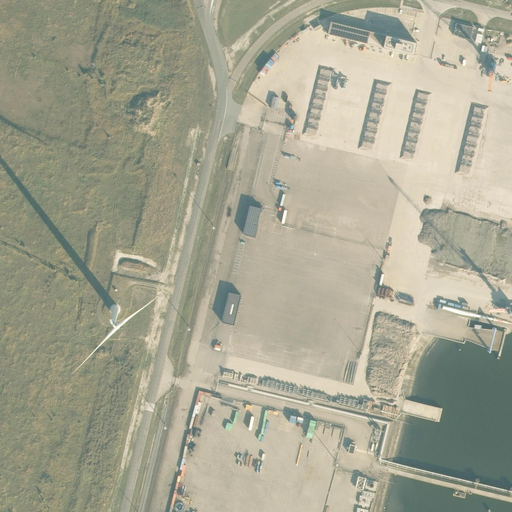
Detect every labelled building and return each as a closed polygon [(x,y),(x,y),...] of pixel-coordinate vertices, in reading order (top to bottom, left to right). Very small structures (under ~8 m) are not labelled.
[(328,34),(414,55),(414,52),(414,51),(415,46),(416,46),(417,43),(331,22),(330,22),(331,22),(328,34)] [(456,23),(453,35),(471,39),(474,27),(456,23)] [(498,48),(497,54),(511,57),(511,42),(500,40),(499,46),(498,45),(498,48)] [(495,60),(496,54),(486,52),(485,58),(495,60)] [(456,80),(448,120),(474,126),(483,84),(484,85),(487,73),(460,67),(458,80),(456,80)] [(482,137),(510,143),(511,134),(511,79),(496,76),(488,114),(487,114),(482,137)] [(297,115),(294,125),(317,131),(318,126),(309,124),(310,119),(297,115)] [(348,139),(372,145),(373,141),(368,139),(370,134),(350,129),(348,139)] [(483,161),(464,254),(489,258),(498,215),(496,214),(506,166),(483,161)] [(362,200),(366,200),(368,187),(365,189),(366,186),(361,185),(359,186),(356,186),(355,190),(350,193),(350,194),(347,196),(348,198),(347,202),(345,202),(343,203),(344,205),(361,208),(359,206),(360,206),(358,204),(362,201),(362,200)] [(508,216),(498,265),(511,267),(511,266),(511,187),(507,215),(508,216)] [(250,205),(243,233),(253,236),(255,236),(257,227),(260,212),(262,213),(263,207),(253,204),(252,206),(250,205)] [(229,292),(222,322),(234,325),(241,295),(229,292)] [(182,474),(186,475),(203,394),(211,396),(212,393),(198,390),(178,488),(179,489),(182,474)] [(202,459),(208,436),(204,435),(204,433),(201,432),(200,432),(197,431),(190,459),(198,461),(199,458),(202,459)]
